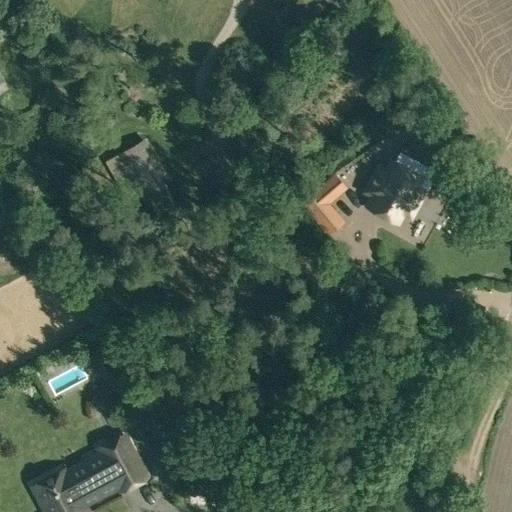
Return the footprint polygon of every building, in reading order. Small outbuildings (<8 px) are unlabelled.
[(131,180),(143,200),(167,187),(161,176),(166,172),(145,137),(115,154),(131,180)] [(379,206),(406,221),(412,209),(420,214),(428,200),(420,196),(428,181),(423,178),(426,173),(404,161),(398,173),(390,169),(382,184),(390,188),(379,206)] [(302,200),(330,234),(345,221),(329,202),(347,187),(335,173),(302,200)] [(115,328),(84,343),(103,379),(133,363),(115,328)] [(67,404),(97,392),(91,379),(62,391),(67,404)] [(87,511),(83,503),(81,504),(77,497),(87,492),(92,500),(119,486),(121,489),(145,476),(123,434),(98,447),(100,451),(82,461),(86,468),(69,478),(64,468),(32,485),(46,511),(87,511)] [(411,510),(422,511),(432,511),(437,492),(415,487),(411,510)] [(200,491),(201,511),(231,510),(230,490),(200,491)]
